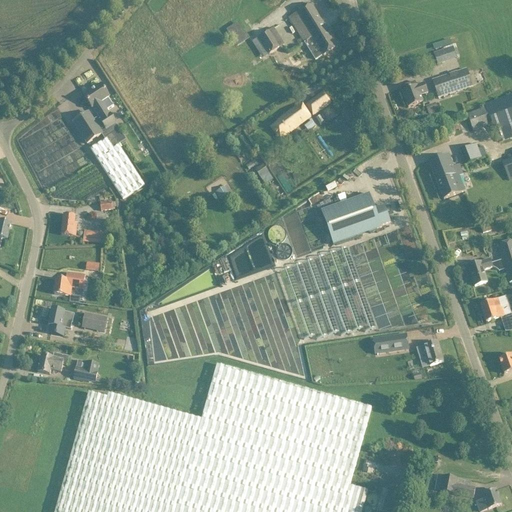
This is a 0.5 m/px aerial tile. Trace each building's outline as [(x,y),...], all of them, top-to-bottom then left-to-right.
[(288,19),(304,43),(316,61),(338,48),(311,4),(288,19)] [(227,31),(230,36),(241,29),(237,24),(227,31)] [(258,39),(269,55),(285,45),(274,29),(258,39)] [(452,39),(432,45),(438,64),(458,58),(452,39)] [(473,88),(466,69),(432,81),(438,100),(473,88)] [(244,73),(245,83),(257,81),(255,71),(244,73)] [(405,86),(407,90),(402,92),(408,109),(425,102),(423,96),(428,94),(425,84),(417,87),(415,83),(405,86)] [(99,118),(98,119),(105,128),(115,122),(108,112),(108,113),(107,111),(114,107),(108,99),(109,98),(101,85),(84,96),(92,109),(93,109),(99,118)] [(306,106),(313,115),(330,103),(324,94),(306,106)] [(492,124),(499,143),(511,137),(511,95),(485,105),(486,108),(467,115),(473,132),(492,124)] [(435,102),(425,106),(428,114),(438,111),(435,102)] [(270,125),(279,137),(310,118),(302,105),(295,109),(296,110),(292,113),(290,111),(270,125)] [(73,123),(87,145),(102,135),(88,113),(73,123)] [(20,142),(45,188),(91,164),(66,118),(62,120),(62,119),(44,129),(20,142)] [(304,126),(309,132),(316,127),(311,121),(304,126)] [(443,126),(448,137),(455,135),(450,123),(443,126)] [(90,149),(123,200),(145,186),(112,135),(90,149)] [(481,159),(478,149),(476,145),(460,151),(465,165),(481,159)] [(429,163),(444,200),(465,192),(459,178),(463,176),(459,165),(454,167),(449,155),(429,163)] [(511,160),(502,164),(509,181),(511,179),(511,160)] [(255,171),(265,186),(274,180),(263,165),(255,171)] [(217,193),(222,200),(232,194),(226,186),(217,193)] [(321,212),(333,246),(382,229),(381,227),(390,223),(384,206),(375,210),(370,195),(321,212)] [(100,204),(101,212),(113,210),(112,202),(100,204)] [(61,236),(71,237),(76,238),(77,225),(74,224),(75,217),(64,215),(61,236)] [(0,248),(2,239),(7,241),(11,224),(0,221),(0,248)] [(82,242),(107,245),(108,234),(84,231),(82,242)] [(511,283),(511,251),(500,255),(501,260),(491,263),(490,260),(481,263),(478,264),(468,267),(475,287),(484,284),(487,283),(483,271),(493,268),(495,268),(496,270),(499,271),(505,269),(510,284),(511,283)] [(86,271),(99,273),(100,265),(87,263),(86,271)] [(287,270),(300,340),(359,329),(358,321),(352,322),(351,316),(344,318),(342,308),(344,308),(340,291),(311,296),(310,290),(303,291),(299,268),(287,270)] [(54,295),(64,297),(70,297),(71,289),(83,290),(85,277),(67,274),(66,281),(56,280),(54,295)] [(498,300),(481,306),(486,323),(506,317),(502,306),(506,305),(504,298),(498,300)] [(49,323),(48,326),(50,327),(49,335),(61,337),(62,329),(71,331),(72,324),(72,325),(75,315),(63,312),(52,310),(49,323)] [(104,333),(108,319),(85,314),(82,328),(104,333)] [(182,344),(178,345),(179,357),(213,353),(210,330),(192,332),(192,334),(181,335),(182,344)] [(407,336),(373,341),(375,355),(409,350),(407,336)] [(424,347),(416,349),(418,356),(426,354),(430,367),(434,366),(444,363),(438,343),(428,346),(424,347)] [(53,359),(42,357),(38,373),(50,376),(51,371),(61,373),(63,366),(67,367),(69,358),(54,354),(53,359)] [(511,355),(499,360),(504,375),(511,372),(511,355)] [(97,373),(99,365),(86,363),(78,362),(77,369),(76,368),(73,380),(96,385),(98,373),(97,373)] [(349,486),(371,409),(217,365),(201,421),(108,395),(107,399),(89,394),(55,511),(362,511),(368,491),(349,486)] [(476,489),(456,485),(457,480),(442,477),(439,492),(473,499),(476,489)] [(483,495),(485,500),(477,503),(480,511),(483,511),(501,506),(496,491),(483,495)]
